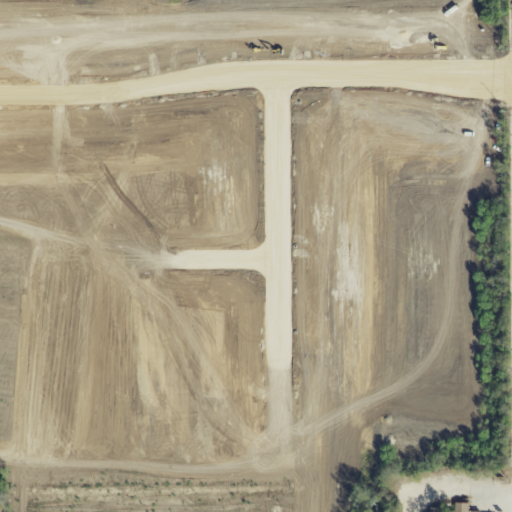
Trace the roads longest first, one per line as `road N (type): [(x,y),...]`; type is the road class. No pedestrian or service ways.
road 1 (residential): [(511,77),(250,75),(0,94)]
road 2 (residential): [(280,421),(279,75)]
road 3 (residential): [(0,259),(279,259)]
